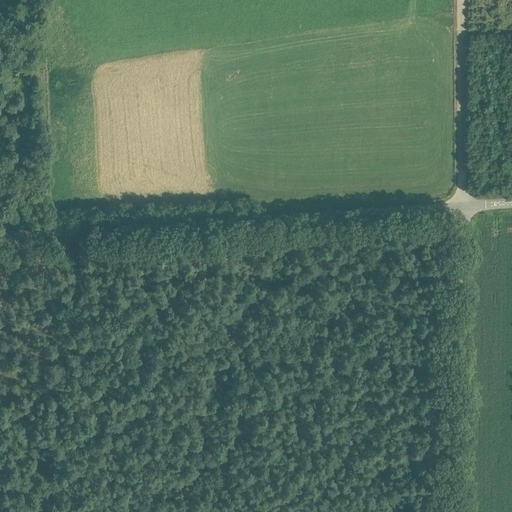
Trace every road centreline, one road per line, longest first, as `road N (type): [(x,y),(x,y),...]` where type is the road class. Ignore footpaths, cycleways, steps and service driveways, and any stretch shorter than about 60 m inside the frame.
road 1 (unclassified): [(0,236),(462,206)]
road 2 (track): [(467,206),(465,511)]
road 3 (track): [(462,206),(460,0)]
